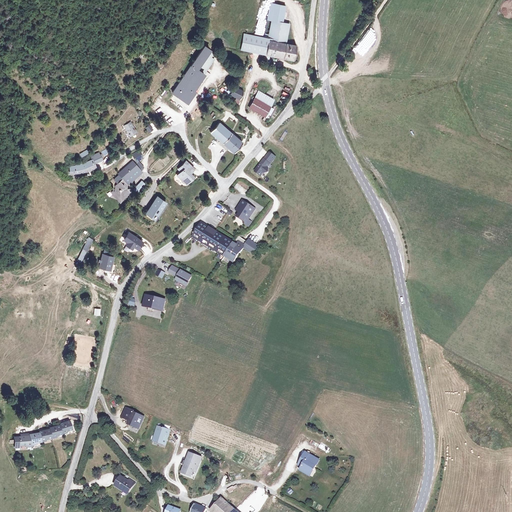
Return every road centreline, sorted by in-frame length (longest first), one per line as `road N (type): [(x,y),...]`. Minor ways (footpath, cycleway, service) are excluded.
road 1 (secondary): [(419,511),(429,433),(393,246),(328,101),(324,0)]
road 2 (residential): [(90,413),(128,279),(227,186)]
road 3 (residential): [(271,492),(246,481),(191,501),(164,491),(90,413)]
road 4 (residential): [(227,186),(297,89),(314,0)]
road 5 (residential): [(113,166),(148,137),(175,129),(227,186)]
road 6 (track): [(0,161),(22,156),(73,184),(113,166)]
